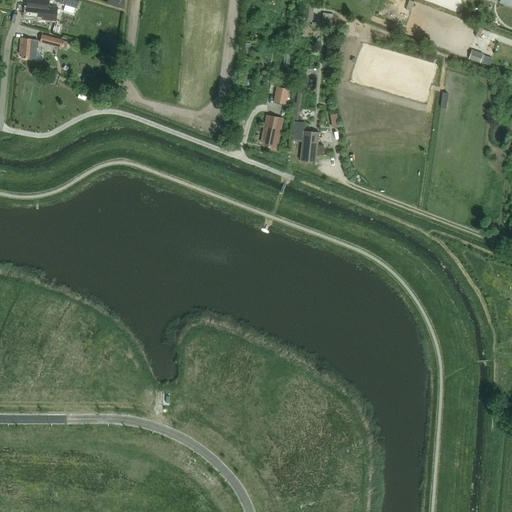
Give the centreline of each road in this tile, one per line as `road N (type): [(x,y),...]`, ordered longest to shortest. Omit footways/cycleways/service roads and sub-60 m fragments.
road 1 (residential): [(253,511),(212,459),(178,437),(143,424),(0,418)]
road 2 (track): [(511,247),(319,171)]
